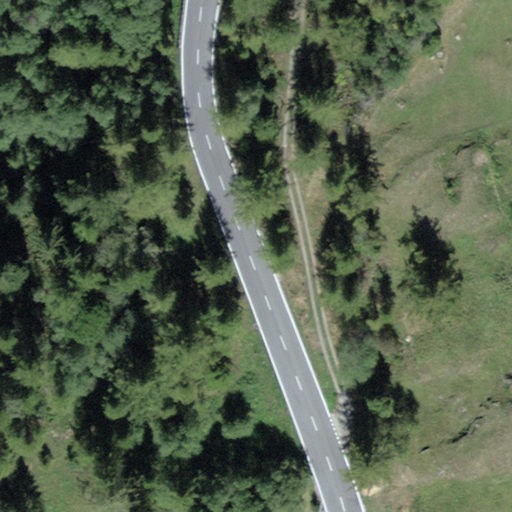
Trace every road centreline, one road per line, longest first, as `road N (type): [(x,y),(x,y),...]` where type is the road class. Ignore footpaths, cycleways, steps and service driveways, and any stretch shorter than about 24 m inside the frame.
road 1 (secondary): [(342,511),(213,156),(198,94),(203,0)]
road 2 (track): [(318,434),(342,421),(344,401),(317,314),(283,139),(301,0)]
